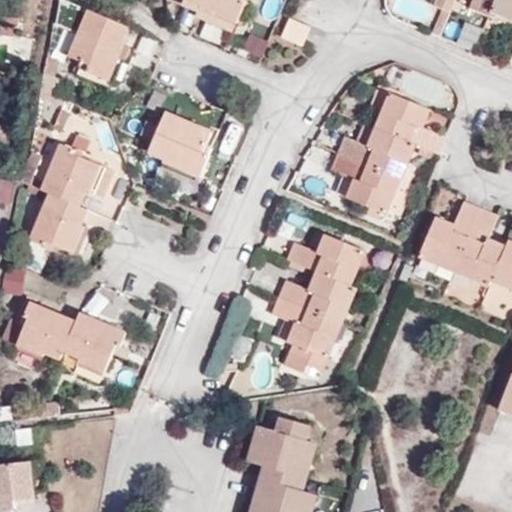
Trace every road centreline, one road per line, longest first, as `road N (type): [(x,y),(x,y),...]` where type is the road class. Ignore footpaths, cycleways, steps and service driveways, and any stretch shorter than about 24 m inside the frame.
road 1 (residential): [(363,26),(291,104),(174,380)]
road 2 (residential): [(511,197),(443,169),(479,80)]
road 3 (residential): [(479,80),(363,26)]
